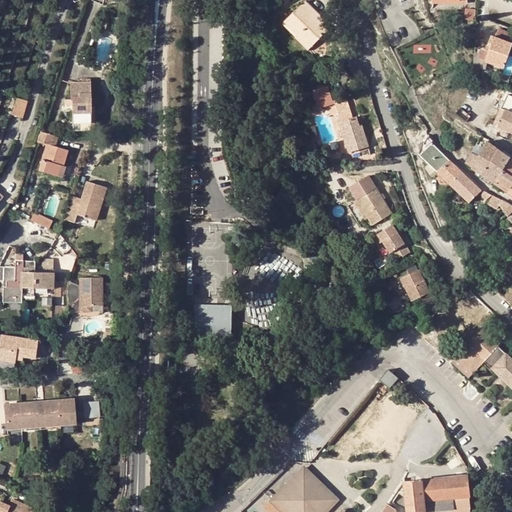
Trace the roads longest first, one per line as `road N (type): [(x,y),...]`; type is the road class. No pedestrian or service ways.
road 1 (tertiary): [(154,55),(138,492)]
road 2 (unclassified): [(222,511),(358,370),(388,350),(403,350),(497,437)]
road 3 (residential): [(511,318),(427,225),(352,0)]
